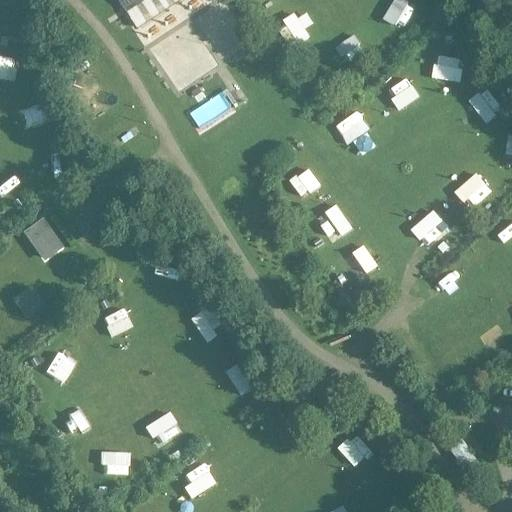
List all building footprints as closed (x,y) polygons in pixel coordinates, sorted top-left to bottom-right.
[(117,0),(124,10),(138,0),(117,0)] [(271,0),(270,8),(290,12),(292,0),(271,0)] [(382,12),(389,30),(407,23),(399,6),(382,12)] [(423,19),(418,23),(423,29),(428,25),(423,19)] [(361,41),(348,50),(354,59),(367,51),(361,41)] [(430,79),(460,82),(462,59),(432,57),(430,79)] [(386,73),(381,77),(386,83),(391,79),(386,73)] [(389,112),(411,99),(399,80),(378,92),(389,112)] [(500,82),(495,86),(500,92),(505,88),(500,82)] [(483,116),(499,103),(485,87),(470,99),(483,116)] [(338,103),(332,105),(335,114),(342,111),(338,103)] [(29,112),(10,124),(20,140),(39,128),(29,112)] [(362,131),(349,113),(334,124),(347,142),(362,131)] [(121,143),(109,147),(113,161),(126,157),(121,143)] [(302,198),(319,185),(306,169),(289,182),(302,198)] [(0,173),(0,191),(14,185),(7,170),(0,173)] [(474,202),(488,190),(475,174),(460,186),(474,202)] [(18,198),(13,203),(17,208),(22,204),(18,198)] [(327,238),(347,228),(337,210),(318,220),(327,238)] [(408,229),(417,242),(443,223),(433,210),(408,229)] [(26,233),(44,260),(59,249),(40,223),(26,233)] [(317,238),(312,243),(317,248),(322,244),(317,238)] [(443,244),(438,249),(443,254),(448,250),(443,244)] [(345,259),(359,282),(378,269),(364,247),(345,259)] [(174,282),(176,263),(157,261),(154,280),(174,282)] [(451,272),(432,286),(445,303),(464,289),(451,272)] [(341,276),(336,280),(340,286),(346,281),(341,276)] [(30,286),(11,298),(25,317),(44,305),(30,286)] [(105,301),(99,304),(102,311),(108,308),(105,301)] [(103,316),(113,337),(132,328),(122,307),(103,316)] [(191,321),(206,341),(225,328),(210,308),(191,321)] [(409,352),(422,369),(439,356),(426,339),(409,352)] [(64,346),(50,360),(60,368),(73,354),(64,346)] [(35,358),(29,361),(32,368),(38,365),(35,358)] [(239,393),(258,378),(242,358),(223,372),(239,393)] [(177,415),(160,423),(169,443),(186,435),(177,415)] [(456,432),(443,440),(468,478),(482,471),(478,464),(485,460),(466,431),(459,435),(456,432)] [(360,432),(341,444),(355,466),(374,454),(360,432)] [(58,434),(52,437),(55,443),(61,440),(58,434)] [(95,452),(96,472),(116,471),(115,451),(95,452)] [(192,493),(210,485),(201,465),(183,473),(192,493)]
